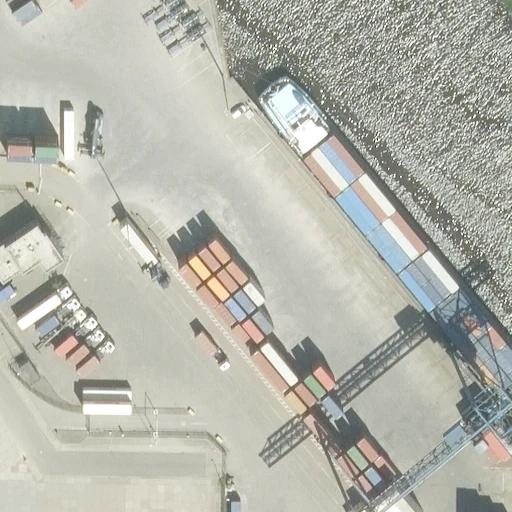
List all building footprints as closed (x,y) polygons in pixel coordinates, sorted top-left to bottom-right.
[(59,154),(60,136),(37,136),(37,153),(59,154)] [(44,267),(63,254),(43,225),(41,226),(36,219),(0,243),(0,279),(2,282),(37,257),(44,267)] [(328,273),(354,315),(379,300),(376,295),(390,287),(368,249),(328,273)] [(28,360),(18,367),(30,384),(40,377),(28,360)] [(511,430),(481,397),(463,415),(497,452),(511,437),(511,430)] [(511,511),(511,491),(496,491),(495,511),(511,511)] [(348,511),(380,511),(365,494),(346,509),(348,511)]
